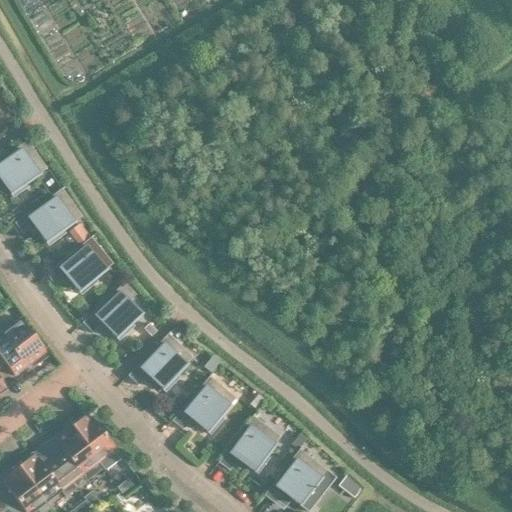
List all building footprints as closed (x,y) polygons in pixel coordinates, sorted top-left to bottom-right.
[(28,141),(27,140),(0,158),(0,182),(11,198),(28,186),(25,183),(44,169),(26,142),(28,141)] [(32,227),(47,246),(63,234),(61,230),(79,217),(60,190),(62,189),(61,188),(12,223),(21,235),(32,227)] [(82,231),(72,238),(77,245),(87,237),(82,231)] [(64,277),(79,296),(95,282),(92,279),(110,264),(89,239),(91,237),(91,236),(44,275),(53,286),(64,277)] [(124,281),(80,323),(90,334),(100,324),(117,341),(132,327),(129,324),(140,313),(128,301),(134,295),(123,284),(125,282),(124,281)] [(0,359),(13,376),(23,368),(26,371),(40,360),(35,353),(40,349),(41,350),(42,349),(19,319),(0,333),(0,359)] [(148,326),(143,330),(151,338),(156,334),(148,326)] [(168,333),(126,376),(136,386),(146,376),(164,393),(178,378),(174,375),(190,358),(167,335),(168,333)] [(218,364),(211,358),(202,369),(209,374),(218,364)] [(209,375),(170,421),(181,431),(190,420),(209,435),(222,419),(218,416),(233,399),(208,378),(210,376),(209,375)] [(256,396),(249,406),(257,412),(265,402),(256,396)] [(236,460),(255,474),(268,458),(264,455),(278,437),(252,417),(253,415),(252,414),(216,463),(228,472),(236,460)] [(80,418),(69,427),(97,463),(101,469),(106,474),(123,461),(90,418),(88,419),(90,420),(85,424),(80,418)] [(57,467),(65,477),(74,489),(101,469),(97,463),(69,427),(58,435),(63,441),(58,445),(56,443),(55,444),(67,459),(57,467)] [(292,442),(298,448),(306,438),(299,432),(292,442)] [(299,448),(262,496),(263,497),(273,505),(282,494),(301,508),(305,511),(306,511),(334,478),(324,471),(298,451),(300,449),(299,448)] [(27,459),(16,467),(48,509),(43,503),(59,491),(64,497),(74,489),(65,477),(56,484),(36,458),(35,459),(36,461),(31,465),(27,459)] [(6,490),(0,494),(0,501),(8,511),(44,511),(48,509),(16,467),(5,476),(9,481),(4,485),(3,484),(2,484),(6,490)] [(336,487),(352,499),(360,489),(344,477),(336,487)] [(123,497),(133,489),(127,481),(117,489),(119,492),(123,497)] [(125,499),(123,497),(119,492),(111,498),(117,505),(125,499)] [(8,511),(0,501),(0,511),(8,511)] [(77,507),(80,511),(88,511),(90,511),(83,502),(77,507)]
